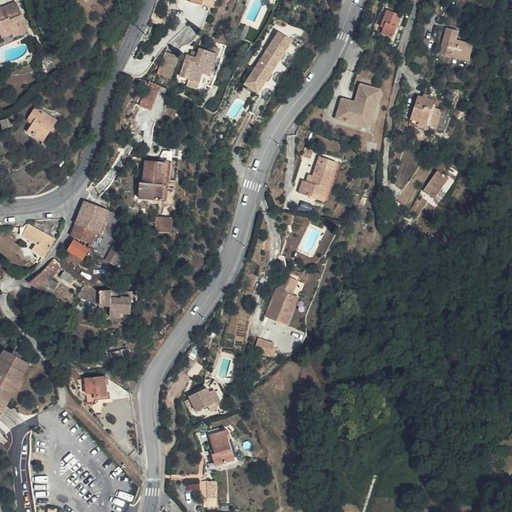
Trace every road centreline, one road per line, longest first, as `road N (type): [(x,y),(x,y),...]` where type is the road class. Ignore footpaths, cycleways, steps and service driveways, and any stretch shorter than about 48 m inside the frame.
road 1 (secondary): [(353,0),(327,61),(261,156),(223,277),(157,369),(149,511)]
road 2 (tertiary): [(147,0),(112,73),(76,183),(36,205),(0,208)]
